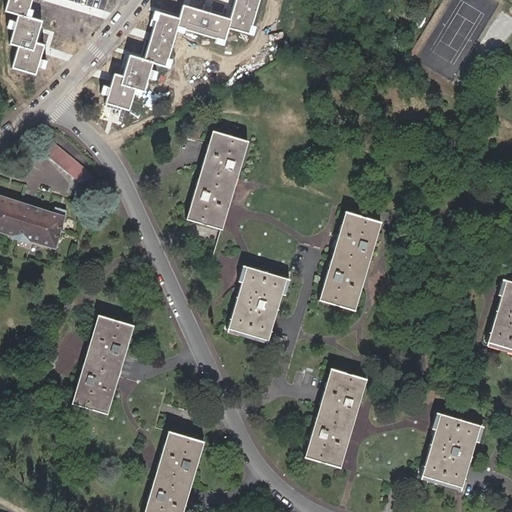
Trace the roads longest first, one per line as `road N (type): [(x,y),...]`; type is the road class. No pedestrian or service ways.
road 1 (residential): [(52,97),(124,183),(249,452),(312,511)]
road 2 (residential): [(139,0),(52,97)]
